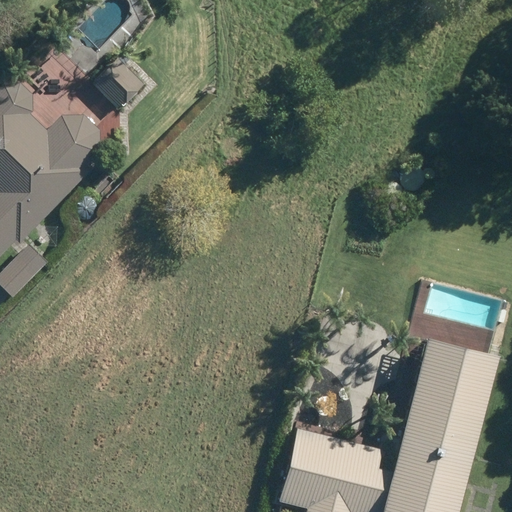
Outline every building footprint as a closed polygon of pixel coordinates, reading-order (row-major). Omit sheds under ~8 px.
[(78,0),(66,15),(82,29),(106,0),(78,0)] [(55,27),(18,67),(38,86),(75,45),(55,27)] [(121,44),(85,80),(112,108),(149,72),(121,44)] [(7,72),(0,77),(0,242),(108,139),(71,102),(49,124),(7,72)] [(363,196),(383,218),(427,177),(407,155),(363,196)] [(24,236),(0,260),(0,281),(10,291),(44,255),(24,236)] [(280,425),(265,496),(297,503),(295,511),(443,511),(478,350),(407,335),(383,447),(280,425)]
